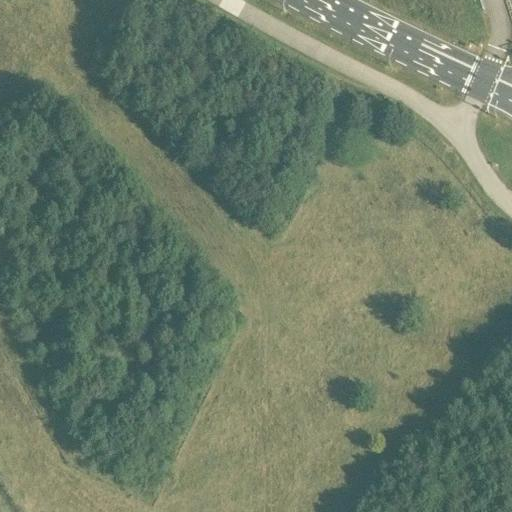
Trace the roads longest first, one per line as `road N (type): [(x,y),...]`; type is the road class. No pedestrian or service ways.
road 1 (unclassified): [(218,0),(456,130)]
road 2 (primary): [(319,0),(480,83)]
